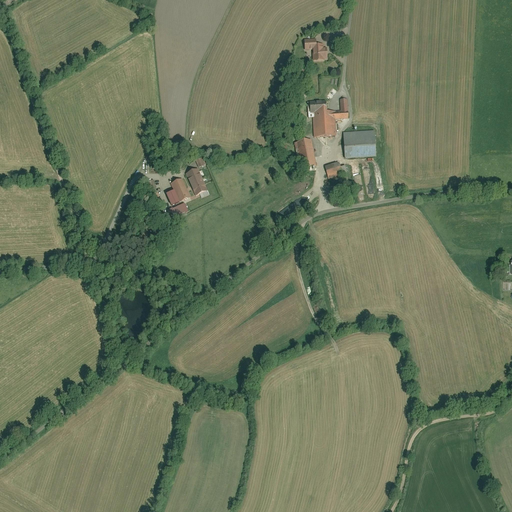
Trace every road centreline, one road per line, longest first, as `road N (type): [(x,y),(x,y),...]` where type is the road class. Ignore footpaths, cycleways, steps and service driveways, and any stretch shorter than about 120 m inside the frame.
road 1 (residential): [(511,191),(398,198),(323,214),(198,301)]
road 2 (residential): [(94,262),(2,12)]
road 3 (residential): [(198,301),(0,460)]
road 4 (track): [(392,511),(411,437),(434,423),(494,410),(511,392)]
road 5 (residential): [(94,262),(119,236),(143,180),(172,174)]
